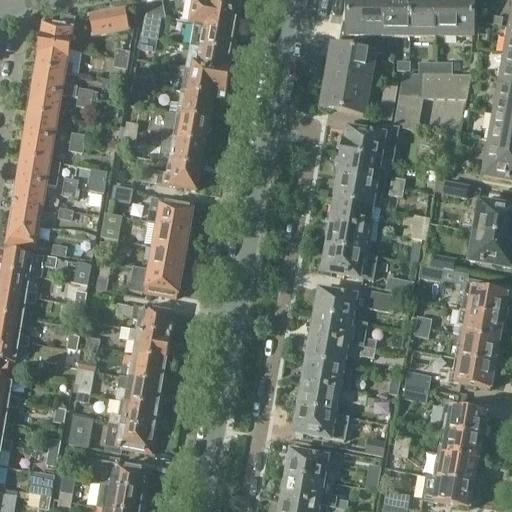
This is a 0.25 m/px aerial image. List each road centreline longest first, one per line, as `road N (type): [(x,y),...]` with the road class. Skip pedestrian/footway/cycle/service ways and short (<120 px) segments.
road 1 (residential): [(244,511),(310,128),(263,116)]
road 2 (residential): [(196,511),(263,116)]
